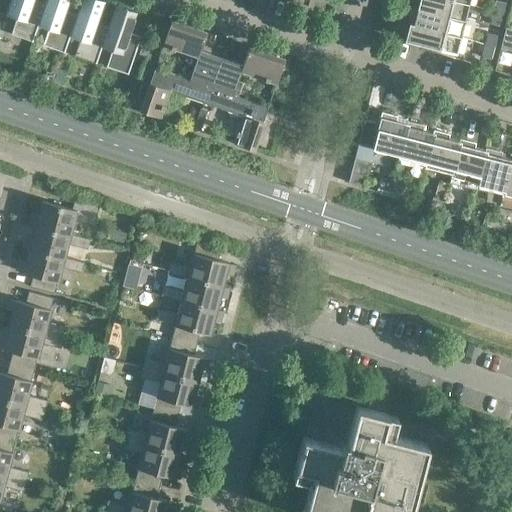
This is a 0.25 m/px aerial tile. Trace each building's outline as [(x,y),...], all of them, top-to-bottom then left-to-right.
[(32,41),(38,25),(37,25),(44,4),(44,3),(34,0),(9,0),(5,14),(16,18),(10,34),(32,41)] [(44,0),(44,3),(44,4),(37,25),(38,25),(48,28),(42,45),(64,52),(70,36),(69,36),(76,14),(66,11),(69,0),(44,0)] [(80,0),(76,14),(69,36),(70,36),(80,39),(74,55),(96,63),(101,46),(108,25),(97,21),(104,1),(99,0),(80,0)] [(468,4),(454,0),(418,0),(418,1),(420,2),(420,3),(420,4),(421,4),(420,8),(464,20),(468,4)] [(496,0),(493,12),(502,15),(505,3),(496,0)] [(115,4),(108,25),(101,46),(111,50),(106,66),(128,74),(141,36),(129,32),(136,12),(116,6),(117,5),(115,4)] [(464,20),(420,8),(419,13),(418,12),(417,13),(417,14),(415,14),(415,25),(460,36),(464,20)] [(502,15),(493,12),(490,24),(499,26),(502,15)] [(197,56),(188,80),(200,84),(210,54),(200,51),(206,32),(171,20),(162,44),(168,46),(168,48),(172,50),(173,48),(197,56)] [(460,36),(415,25),(411,41),(438,48),(437,51),(436,50),(435,51),(452,57),(453,53),(456,53),(460,36)] [(511,28),(505,27),(500,47),(511,50),(511,28)] [(488,33),(485,45),(494,47),(497,35),(488,33)] [(143,40),(139,54),(146,57),(151,43),(143,40)] [(494,47),(485,45),(482,57),(491,59),(494,47)] [(242,65),(232,62),(222,92),(233,96),(242,71),(265,79),(264,81),(269,83),(270,81),(276,83),(284,59),(249,47),(242,65)] [(221,58),(210,54),(200,84),(188,80),(154,69),(140,111),(159,118),(162,110),(164,110),(166,106),(164,105),(168,91),(206,104),(221,58)] [(232,62),(221,58),(206,104),(243,116),(238,130),(235,129),(234,134),(236,135),(233,143),(253,150),(264,118),(268,108),(233,96),(222,92),(232,62)] [(397,116),(381,112),(378,123),(364,120),(359,142),(372,145),(371,149),(398,156),(407,123),(406,123),(396,121),(397,116)] [(407,121),(406,123),(407,123),(398,156),(398,158),(424,164),(425,165),(433,132),(422,130),(423,125),(407,121)] [(433,130),(433,132),(425,165),(424,164),(424,167),(450,173),(451,173),(459,141),(448,138),(449,134),(433,130)] [(459,139),(459,141),(451,173),(450,173),(446,193),(460,196),(463,183),(462,183),(463,179),(477,182),(485,150),(474,147),(476,143),(459,139)] [(485,148),(485,150),(477,182),(476,184),(503,191),(511,159),(501,156),(502,152),(485,148)] [(511,156),(511,157),(511,159),(503,191),(502,193),(511,195),(511,156)] [(368,161),(354,158),(348,182),(362,186),(368,161)] [(381,178),(378,187),(389,191),(393,182),(381,178)] [(404,186),(393,182),(389,191),(401,195),(404,186)] [(433,195),(430,205),(442,209),(445,199),(433,195)] [(99,203),(75,197),(72,209),(41,201),(38,215),(32,213),(30,223),(35,225),(70,234),(70,233),(73,220),(93,226),(99,203)] [(457,204),(445,199),(442,209),(454,213),(457,204)] [(485,213),(482,223),(494,227),(497,218),(485,213)] [(509,222),(497,218),(494,227),(506,231),(509,222)] [(35,225),(31,238),(26,237),(23,247),(29,248),(64,257),(67,244),(87,249),(90,239),(70,233),(70,234),(35,225)] [(115,230),(113,241),(124,244),(127,233),(115,230)] [(221,248),(196,242),(193,253),(189,268),(169,263),(167,273),(187,278),(187,277),(222,287),(222,286),(225,273),(230,274),(233,264),(228,263),(228,262),(218,260),(221,248)] [(29,248),(25,261),(20,260),(17,270),(23,271),(22,272),(33,275),(29,286),(54,293),(57,281),(61,267),(81,272),(84,262),(64,257),(29,248)] [(187,277),(187,278),(183,291),(163,286),(161,296),(181,301),(216,310),(216,309),(219,296),(224,298),(227,287),(222,286),(222,287),(187,277)] [(12,310),(9,324),(63,338),(66,329),(46,323),(50,309),(53,297),(28,291),(25,302),(15,300),(9,299),(7,309),(12,310)] [(181,301),(177,314),(157,309),(155,319),(175,324),(174,325),(175,325),(172,337),(196,343),(199,331),(209,334),(213,319),(218,321),(221,311),(216,309),(216,310),(181,301)] [(63,338),(9,324),(5,337),(0,335),(0,346),(2,347),(2,348),(12,351),(9,362),(34,369),(37,357),(41,343),(61,348),(63,338)] [(196,343),(172,337),(169,348),(168,348),(165,362),(145,357),(142,367),(197,381),(201,368),(206,369),(209,359),(203,358),(203,357),(193,354),(196,343)] [(34,369),(9,362),(6,374),(0,372),(0,398),(44,410),(47,400),(27,395),(31,380),(34,369)] [(197,381),(142,367),(140,377),(160,382),(156,396),(153,408),(178,414),(181,403),(191,405),(196,406),(199,396),(194,395),(197,381)] [(98,381),(95,393),(107,396),(110,384),(98,381)] [(44,410),(0,398),(0,436),(15,440),(18,428),(18,429),(22,414),(42,419),(44,410)] [(356,405),(354,410),(346,443),(341,442),(340,446),(302,437),(292,477),(310,482),(302,511),(408,511),(427,443),(391,434),(395,421),(396,415),(368,408),(356,405)] [(178,414),(153,408),(150,420),(146,434),(126,429),(124,439),(179,453),(182,439),(188,441),(190,431),(185,429),(175,426),(178,414)] [(15,440),(0,436),(0,474),(25,481),(28,471),(8,466),(12,452),(15,440)] [(179,453),(124,439),(121,448),(141,453),(137,468),(138,468),(135,480),(159,486),(162,474),(172,477),(172,476),(178,478),(181,468),(175,466),(179,453)] [(25,481),(0,474),(0,496),(3,486),(23,491),(25,481)] [(159,486),(135,480),(132,491),(131,491),(128,506),(108,500),(105,510),(112,511),(163,511),(164,511),(168,511),(169,511),(172,502),(166,501),(166,500),(156,498),(159,486)]
